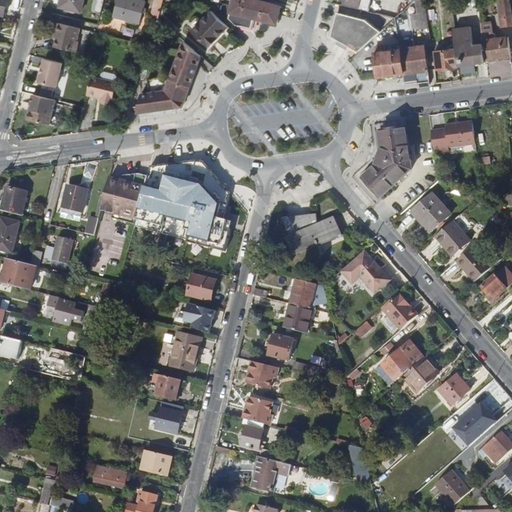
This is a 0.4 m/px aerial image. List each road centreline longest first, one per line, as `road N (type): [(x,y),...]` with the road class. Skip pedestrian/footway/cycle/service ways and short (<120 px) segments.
road 1 (residential): [(258,221),(188,511)]
road 2 (residential): [(370,218),(511,379)]
road 3 (secondary): [(155,137),(0,158)]
road 4 (residential): [(0,138),(33,0)]
